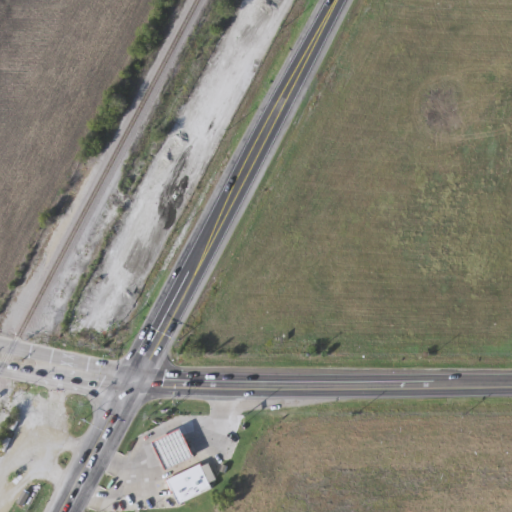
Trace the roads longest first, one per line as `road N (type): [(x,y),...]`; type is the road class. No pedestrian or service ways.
road 1 (primary): [(66,511),(344,0)]
road 2 (secondary): [(137,384),(511,385)]
road 3 (secondary): [(0,356),(137,384)]
